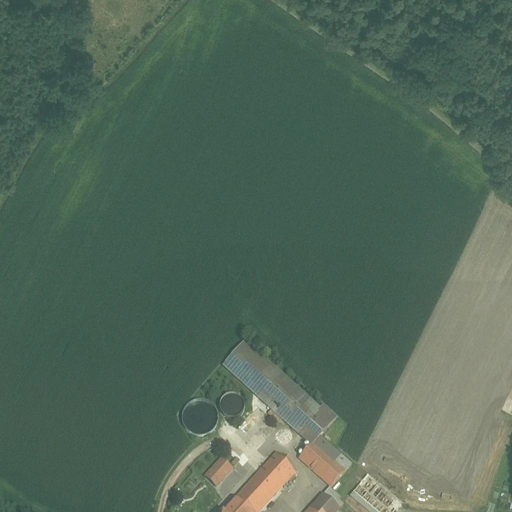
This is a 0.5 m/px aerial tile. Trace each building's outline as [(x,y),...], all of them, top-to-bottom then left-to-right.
[(320,411),(245,342),(221,368),(302,442),(318,442),(322,438),(337,421),(326,411),(323,408),(320,411)] [(226,395),(221,397),(218,401),(217,406),(217,411),(220,416),(224,419),(229,421),(234,420),(238,418),(242,414),(243,409),(243,404),(240,399),(236,396),(231,394),(226,395)] [(185,409),(181,415),(179,422),(180,428),(184,434),(190,439),(196,440),(203,439),(209,435),(213,430),(215,423),(214,416),(210,410),(205,406),(198,404),(191,405),(185,409)] [(314,445),(298,461),(330,491),(345,476),(343,474),(320,452),(314,445)] [(326,445),(320,452),(343,474),(350,468),(326,445)] [(265,511),(298,477),(274,456),(223,511),(265,511)] [(220,460),(202,478),(216,491),(234,472),(220,460)] [(377,484),(368,476),(348,499),(364,511),(395,511),(402,504),(387,491),(377,484)] [(330,491),(324,497),(335,509),(341,503),(330,491)] [(324,497),(309,511),(338,511),(335,509),(324,497)]
